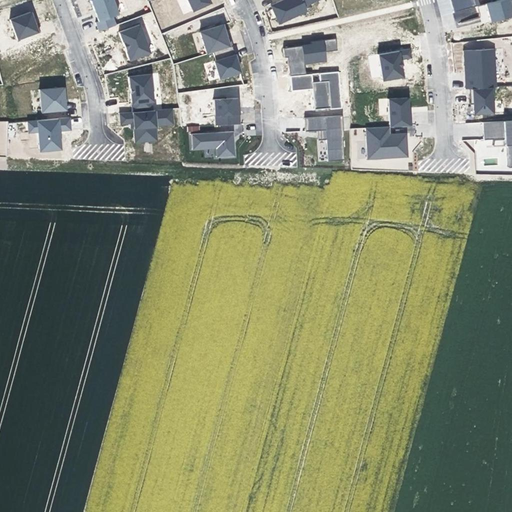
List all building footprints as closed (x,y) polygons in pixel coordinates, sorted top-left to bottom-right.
[(86,0),(87,2),(90,1),(98,22),(95,23),(98,32),(116,26),(113,17),(118,15),(112,0),(86,0)] [(185,0),(191,12),(209,4),(207,0),(185,0)] [(316,0),(284,0),(270,7),(278,24),(305,12),(303,6),(316,0)] [(448,0),(452,13),(478,6),(476,0),(448,0)] [(506,0),(502,0),(478,7),(483,24),(511,17),(506,0)] [(30,13),(9,20),(17,40),(39,32),(37,24),(35,25),(30,13)] [(139,26),(118,33),(129,61),(149,54),(139,26)] [(213,62),(218,79),(239,73),(231,47),(230,47),(228,39),(225,40),(221,26),(199,33),(206,55),(212,53),(215,62),(213,62)] [(336,39),(283,49),(284,57),(288,57),(290,76),(306,75),(305,65),(327,62),(326,52),(338,51),(336,39)] [(376,55),(380,81),(401,78),(398,60),(409,58),(408,50),(376,55)] [(472,114),(493,113),(493,102),(490,102),(490,88),(495,88),(492,50),(462,52),(464,90),(468,90),(468,100),(471,99),(472,114)] [(315,110),(341,108),(338,72),(306,75),(290,76),(291,91),(313,89),(315,110)] [(130,103),(131,113),(152,111),(151,102),(152,102),(149,75),(128,77),(130,103)] [(39,90),(41,113),(65,110),(63,88),(39,90)] [(406,98),(386,99),(388,127),(410,126),(409,117),(407,117),(406,98)] [(212,100),(214,126),(238,124),(237,99),(212,100)] [(171,109),(152,111),(131,113),(119,114),(120,125),(129,124),(130,130),(133,129),(134,143),(156,141),(155,126),(173,125),(171,109)] [(341,117),(303,119),(304,132),(316,131),(317,141),(325,140),(326,162),(343,161),(342,139),(341,117)] [(37,133),(39,152),(59,150),(58,131),(69,130),(68,118),(27,122),(28,133),(37,133)] [(511,122),(482,124),(482,141),(507,139),(507,146),(506,146),(507,169),(511,168),(511,122)] [(388,127),(364,128),(366,160),(406,157),(405,135),(388,135),(388,127)] [(191,135),(192,149),(216,148),(217,158),(234,157),(233,132),(191,135)]
